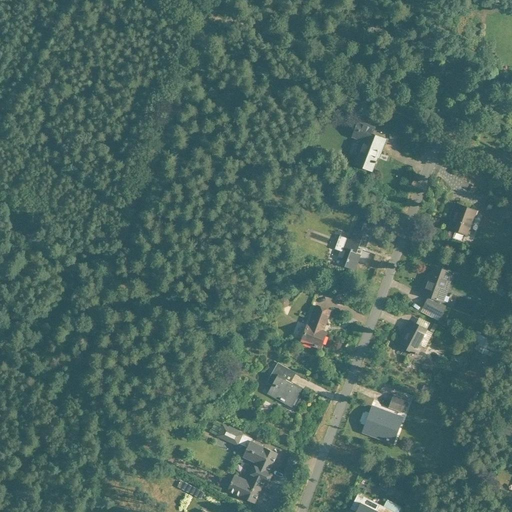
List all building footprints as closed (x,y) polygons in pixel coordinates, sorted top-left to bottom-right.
[(358,155),(354,164),(363,167),(372,171),(379,152),(381,153),(386,140),(373,135),(369,134),(372,127),(375,128),(376,128),(359,121),(356,129),(365,133),(362,141),(363,141),(358,155)] [(331,211),(336,199),(326,195),(321,208),(331,211)] [(500,220),(501,218),(505,210),(491,202),(485,213),(500,220)] [(468,235),(474,219),(477,212),(455,204),(453,211),(455,212),(453,219),(452,218),(449,228),(468,235)] [(345,267),(346,267),(355,271),(361,255),(357,253),(359,246),(365,248),(373,226),(364,223),(361,231),(355,229),(351,242),(345,240),(346,238),(340,236),(335,249),(341,252),(338,258),(347,262),(345,267)] [(442,302),(445,295),(442,294),(450,272),(434,267),(429,280),(427,279),(421,294),(442,302)] [(435,313),(441,316),(445,308),(439,305),(435,313)] [(330,311),(321,308),(317,306),(310,326),(308,325),(302,341),(321,348),(326,332),(322,331),(325,323),(326,323),(330,311)] [(417,355),(421,346),(419,345),(427,329),(410,321),(404,331),(407,333),(400,346),(417,355)] [(302,389),(282,377),(287,368),(278,363),(274,361),(271,366),(275,368),(266,383),(272,386),(268,393),(277,398),(278,396),(291,404),(295,397),(296,398),(302,389)] [(435,389),(424,384),(421,392),(431,397),(435,389)] [(407,400),(404,398),(394,395),(389,408),(402,413),(407,400)] [(396,417),(383,412),(373,408),(365,432),(388,440),(396,417)] [(240,443),(247,446),(242,457),(256,464),(248,481),(234,475),(227,491),(254,503),(261,488),(262,488),(265,481),(269,482),(273,474),(269,473),(278,454),(251,441),(252,439),(243,434),(244,434),(239,431),(239,430),(229,425),(228,426),(223,424),(221,428),(214,425),(212,429),(219,432),(217,436),(238,446),(240,443)] [(498,432),(511,437),(511,428),(505,425),(502,433),(498,432)] [(355,500),(350,509),(356,511),(355,511),(394,511),(380,504),(377,511),(355,500)]
